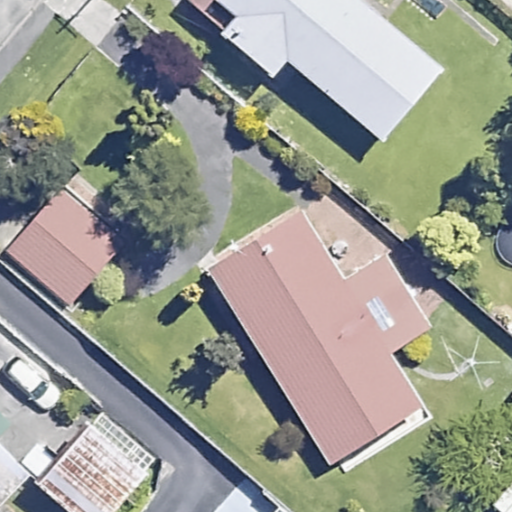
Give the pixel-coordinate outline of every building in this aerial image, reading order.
[(436,69),(355,0),(215,0),(377,138),(436,69)] [(119,245),(57,186),(0,246),(0,247),(61,306),(119,245)] [(329,269),(295,215),(209,270),(331,460),(419,403),(386,352),(452,310),(398,225),(329,269)] [(0,426),(9,416),(0,407),(0,503),(28,473),(0,447),(0,426)] [(108,511),(154,458),(96,408),(31,483),(64,511),(108,511)] [(511,511),(511,474),(487,504),(495,511),(511,511)]
